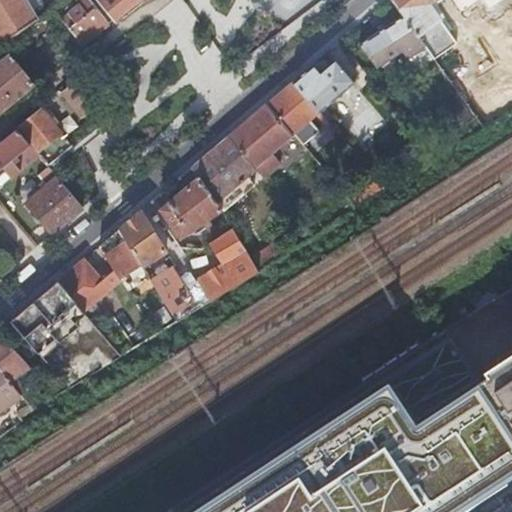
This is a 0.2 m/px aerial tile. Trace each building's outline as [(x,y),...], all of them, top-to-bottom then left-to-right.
[(0,0),(0,45),(37,19),(26,0),(0,0)] [(82,0),(85,3),(62,20),(83,46),(110,24),(90,0),(82,0)] [(98,0),(115,21),(139,0),(98,0)] [(392,0),(403,15),(420,39),(442,25),(428,4),(434,0),(392,0)] [(511,0),(483,0),(511,39),(511,0)] [(420,39),(403,15),(359,44),(376,67),(401,50),(406,58),(425,46),(420,39)] [(442,25),(420,39),(425,46),(460,95),(477,119),(484,130),(507,115),(442,25)] [(343,45),(350,54),(354,52),(347,42),(343,45)] [(0,64),(0,111),(35,83),(12,55),(0,64)] [(293,81),(318,111),(323,107),(354,80),(336,57),(326,66),(325,66),(319,71),(316,67),(314,64),(293,81)] [(325,66),(326,66),(322,62),(316,67),(319,71),(325,66)] [(69,101),(76,108),(82,116),(105,99),(87,75),(63,93),(69,101)] [(293,81),(266,104),(292,134),(301,126),(311,137),(318,130),(308,120),(318,111),(293,81)] [(460,130),(477,119),(460,95),(450,102),(458,115),(446,123),(450,129),(456,125),(460,130)] [(70,113),(76,108),(69,101),(63,106),(70,113)] [(272,152),(292,134),(266,104),(228,136),(254,167),(262,176),(280,162),(272,152)] [(318,111),(327,121),(332,117),(323,107),(318,111)] [(56,125),(49,117),(43,109),(20,127),(50,166),(72,147),(56,125)] [(54,113),(49,117),(56,125),(61,120),(54,113)] [(0,171),(3,168),(11,179),(40,156),(18,130),(0,144),(0,171)] [(254,167),(228,136),(192,167),(199,176),(216,201),(247,176),(245,174),(254,167)] [(418,171),(433,162),(418,142),(404,151),(413,164),(418,171)] [(386,191),(418,171),(413,164),(381,185),(386,191)] [(25,202),(52,234),(83,208),(49,167),(37,177),(45,187),(25,202)] [(216,201),(199,176),(160,208),(180,237),(203,222),(206,227),(212,223),(209,218),(221,209),(216,201)] [(340,220),(357,209),(349,199),(333,210),(340,220)] [(165,250),(140,211),(118,229),(141,264),(165,250)] [(171,265),(149,278),(177,322),(259,271),(251,257),(232,227),(210,242),(221,264),(184,287),(171,265)] [(118,229),(100,245),(120,278),(141,264),(118,229)] [(259,271),(289,252),(284,242),(277,246),(274,242),(251,257),(259,271)] [(108,288),(84,258),(56,281),(82,311),(108,288)] [(82,311),(56,281),(11,320),(69,388),(121,357),(82,311)] [(511,286),(444,329),(511,431),(511,286)] [(452,511),(511,473),(511,431),(444,329),(167,511),(452,511)] [(28,368),(0,333),(0,370),(9,382),(28,368)] [(0,409),(20,396),(9,382),(0,370),(0,409)] [(14,423),(33,411),(27,405),(9,417),(14,423)]
